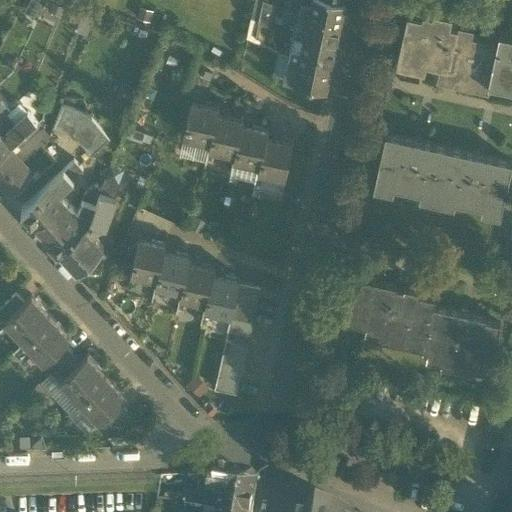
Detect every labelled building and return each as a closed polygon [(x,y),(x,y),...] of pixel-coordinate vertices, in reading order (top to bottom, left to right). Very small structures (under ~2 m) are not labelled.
[(287,0),(286,8),(298,11),(300,0),(287,0)] [(300,0),(298,11),(308,13),(311,0),(300,0)] [(311,0),(308,13),(340,20),(344,0),(311,0)] [(511,27),(500,25),(498,34),(471,28),(473,21),(450,15),(452,5),(433,1),(432,5),(423,3),(422,7),(407,4),(397,49),(399,49),(411,52),(410,58),(424,61),(427,47),(441,50),(437,66),(450,69),(449,74),(479,81),(480,75),(490,77),(490,75),(491,70),(504,72),(502,78),(511,80),(511,27)] [(308,13),(298,11),(294,32),(304,34),(308,13)] [(335,41),(340,20),(308,13),(304,34),(335,41)] [(304,34),(294,32),(289,54),(299,56),(304,34)] [(330,63),(335,41),(304,34),(299,56),(330,63)] [(411,52),(399,49),(398,55),(410,58),(411,52)] [(299,56),(289,54),(284,76),(294,78),(299,56)] [(325,86),(330,63),(299,56),(294,78),(325,86)] [(450,69),(437,66),(436,72),(449,74),(450,69)] [(491,70),(490,75),(502,78),(504,72),(491,70)] [(480,75),(479,81),(488,83),(490,77),(480,75)] [(183,135),(210,141),(217,109),(218,103),(192,97),(183,135)] [(73,132),(90,152),(107,137),(84,110),(61,101),(56,116),(52,125),(73,132)] [(209,147),(235,152),(242,121),(243,115),(217,109),(210,141),(209,147)] [(4,137),(10,143),(35,119),(28,111),(7,130),(9,132),(4,137)] [(41,125),(35,119),(10,143),(7,145),(11,149),(17,147),(41,125)] [(235,152),(233,158),(259,164),(266,133),(268,127),(242,121),(235,152)] [(0,151),(7,145),(10,143),(4,137),(0,132),(0,151)] [(422,192),(437,196),(448,146),(386,132),(375,181),(392,185),(390,191),(392,191),(393,186),(412,190),(413,184),(420,186),(419,192),(418,197),(421,198),(422,192)] [(293,139),(266,133),(259,164),(258,170),(285,176),(293,139)] [(11,149),(7,145),(0,151),(0,181),(8,190),(10,188),(28,172),(30,170),(11,149)] [(511,160),(448,146),(437,196),(453,199),(451,205),(453,205),(455,200),(456,194),(464,196),(462,202),(480,206),(479,211),(482,211),(483,206),(501,210),(511,160)] [(63,168),(72,177),(83,167),(74,158),(63,168)] [(258,170),(259,164),(233,158),(230,173),(256,179),(258,170)] [(22,206),(58,246),(89,218),(97,197),(86,192),(84,196),(77,212),(59,192),(73,179),(72,177),(63,168),(22,206)] [(10,188),(18,196),(30,185),(35,180),(28,172),(10,188)] [(101,187),(97,197),(89,218),(58,246),(77,267),(93,253),(104,242),(93,230),(102,222),(104,223),(119,183),(105,178),(101,187)] [(392,185),(375,181),(374,187),(390,191),(392,185)] [(86,192),(97,197),(101,187),(97,182),(86,192)] [(422,192),(421,198),(436,201),(437,196),(422,192)] [(437,196),(436,201),(451,205),(453,199),(437,196)] [(483,206),(482,211),(500,215),(501,210),(483,206)] [(130,272),(157,278),(164,247),(165,241),(138,235),(130,272)] [(190,252),(164,247),(157,278),(155,284),(181,289),(188,258),(190,252)] [(77,267),(85,276),(101,262),(93,253),(77,267)] [(214,264),(188,258),(181,289),(180,295),(206,301),(213,270),(214,264)] [(239,276),(213,270),(206,301),(205,307),(231,313),(233,305),(236,293),(238,282),(239,276)] [(409,334),(425,338),(432,305),(434,298),(420,294),(421,290),(354,275),(346,313),(368,318),(367,323),(390,328),(387,339),(407,344),(409,334)] [(238,282),(236,293),(257,298),(260,287),(238,282)] [(0,305),(0,306),(8,315),(24,300),(16,291),(0,305)] [(3,319),(23,340),(51,314),(31,293),(24,300),(8,315),(3,319)] [(254,310),(257,298),(236,293),(233,305),(254,310)] [(252,322),(254,310),(233,305),(231,313),(230,317),(252,322)] [(487,317),(432,305),(425,338),(423,347),(422,349),(444,354),(441,363),(461,368),(463,358),(472,360),(470,370),(472,371),(475,361),(491,364),(501,322),(486,319),(487,317)] [(368,318),(346,313),(342,329),(387,339),(390,328),(367,323),(368,318)] [(71,335),(51,314),(23,340),(43,361),(47,357),(63,342),(71,335)] [(249,333),(252,322),(230,317),(228,329),(249,333)] [(247,345),(249,333),(228,329),(225,340),(247,345)] [(409,334),(407,344),(423,347),(425,338),(409,334)] [(244,357),(247,345),(225,340),(222,352),(244,357)] [(47,357),(55,366),(71,351),(63,342),(47,357)] [(444,354),(422,349),(420,359),(441,363),(444,354)] [(80,360),(71,351),(55,366),(64,375),(80,360)] [(241,369),(244,357),(222,352),(220,364),(241,369)] [(60,379),(79,399),(107,373),(87,353),(80,360),(64,375),(60,379)] [(463,358),(461,368),(470,370),(472,360),(463,358)] [(475,361),(472,371),(489,374),(491,364),(475,361)] [(239,380),(241,369),(220,364),(217,375),(239,380)] [(327,390),(341,393),(346,370),(332,367),(327,390)] [(127,395),(107,373),(79,399),(99,421),(103,417),(119,402),(127,395)] [(236,392),(239,380),(217,375),(215,387),(236,392)] [(103,417),(111,426),(127,411),(119,402),(103,417)] [(198,498),(212,500),(216,476),(202,477),(198,498)] [(212,500),(219,501),(252,508),(256,488),(250,479),(227,476),(216,476),(212,500)] [(184,509),(216,511),(217,511),(219,501),(212,500),(198,498),(186,496),(184,509)] [(251,511),(252,508),(219,501),(217,511),(251,511)]
